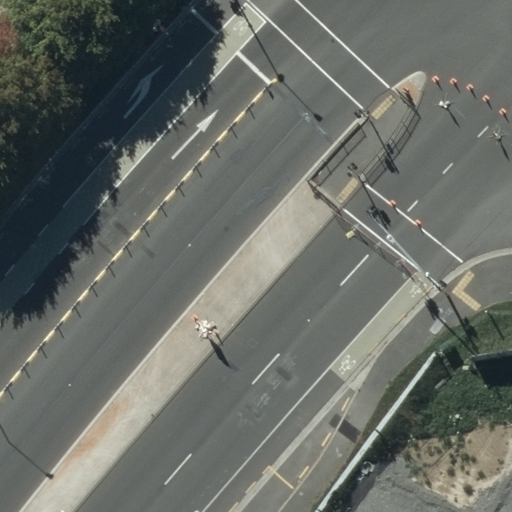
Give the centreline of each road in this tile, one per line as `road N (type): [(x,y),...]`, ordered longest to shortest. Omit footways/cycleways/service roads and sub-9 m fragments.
road 1 (primary): [(511,103),(142,511)]
road 2 (primary): [(0,403),(347,0)]
